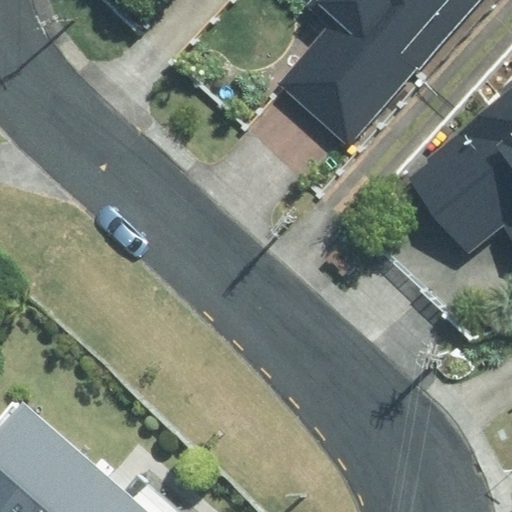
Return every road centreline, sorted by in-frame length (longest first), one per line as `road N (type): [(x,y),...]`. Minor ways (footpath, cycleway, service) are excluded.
road 1 (residential): [(0,25),(38,90),(77,133),(380,416),(415,466),(430,511)]
road 2 (unknown): [(400,442),(511,388)]
